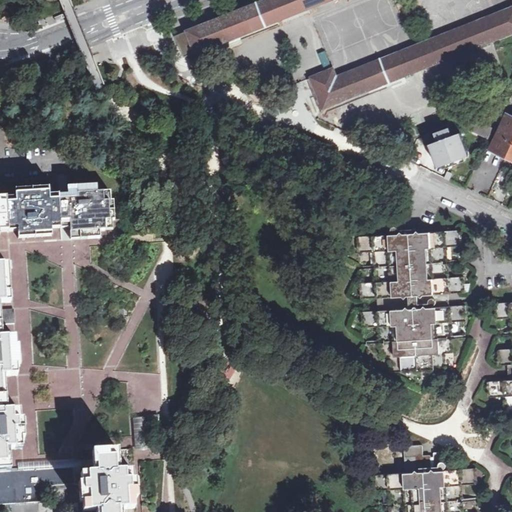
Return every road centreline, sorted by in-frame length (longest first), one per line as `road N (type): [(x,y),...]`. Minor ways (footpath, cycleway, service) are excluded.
road 1 (residential): [(511,226),(218,88)]
road 2 (tertiary): [(0,75),(184,0)]
road 3 (tertiary): [(142,0),(28,39)]
